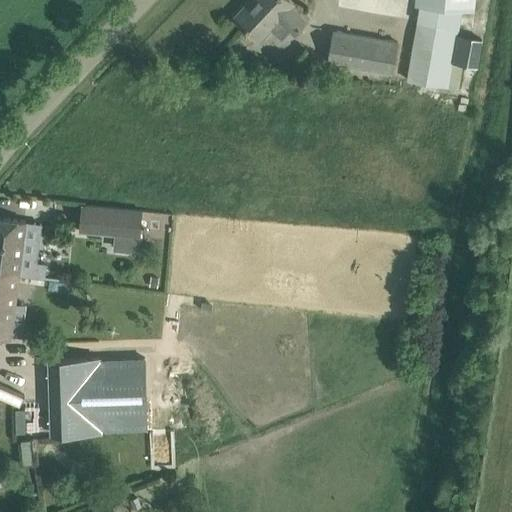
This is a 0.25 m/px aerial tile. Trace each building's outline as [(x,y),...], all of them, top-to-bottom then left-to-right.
[(248,4),(235,17),(259,39),(278,19),(294,34),(305,22),(289,7),(293,3),(289,0),(256,0),(251,6),(248,4)] [(425,22),(415,80),(459,88),(462,63),(452,61),(456,34),(457,28),(425,22)] [(334,30),(331,50),(329,62),(392,73),(397,41),(334,30)] [(139,250),(143,210),(81,205),(79,230),(117,234),(115,248),(139,250)] [(0,217),(0,268),(19,271),(26,221),(0,217)] [(19,271),(0,268),(0,336),(11,337),(19,271)] [(99,357),(49,359),(51,433),(101,431),(99,357)] [(175,428),(149,428),(150,466),(176,466),(175,428)] [(175,511),(180,510),(175,497),(159,504),(161,511),(175,511)]
